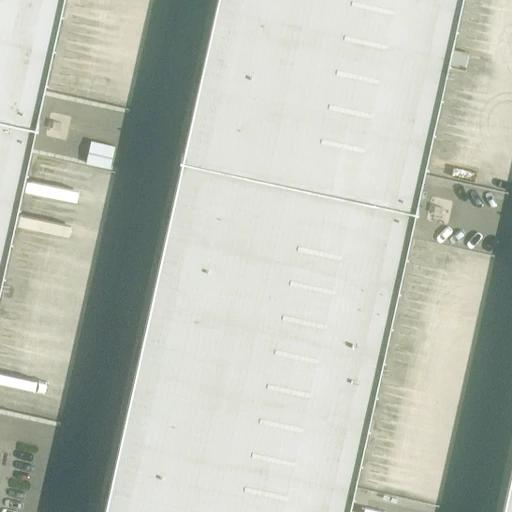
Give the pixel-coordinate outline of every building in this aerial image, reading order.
[(38,121),(64,0),(0,0),(0,131),(34,139),(37,123),(39,123),(40,122),(38,121)] [(417,205),(424,175),(462,0),(217,0),(180,172),(413,223),(417,207),(419,207),(419,205),(417,205)] [(53,129),(60,131),(62,123),(54,121),(53,129)] [(0,292),(31,153),(34,139),(0,131),(0,292)] [(349,511),(410,237),(413,223),(180,172),(104,511),(349,511)] [(434,214),(441,215),(443,207),(436,206),(434,214)] [(511,511),(511,468),(502,511),(511,511)]
